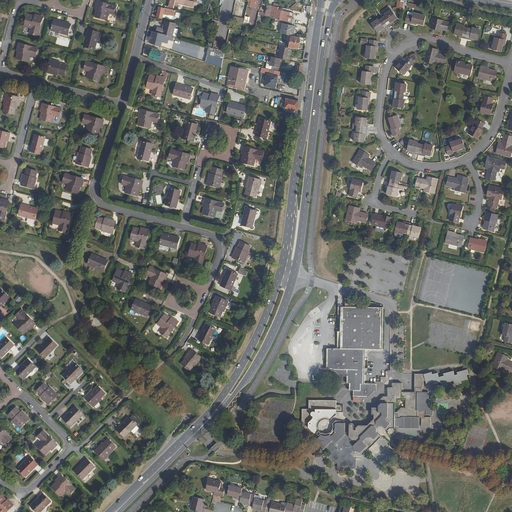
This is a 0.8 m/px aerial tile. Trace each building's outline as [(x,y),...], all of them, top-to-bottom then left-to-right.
[(170,0),(169,8),(173,9),(175,2),(184,4),(185,1),(182,0),(170,0)] [(114,14),(116,6),(97,1),(95,9),(97,10),(95,17),(106,20),(108,13),(114,14)] [(175,11),(160,7),(157,18),(162,19),(163,15),(168,16),(168,15),(174,16),(175,11)] [(282,21),(285,22),(287,12),(278,10),(277,14),(275,13),(274,17),(275,17),(275,19),(278,20),(282,21)] [(385,16),(382,18),(387,26),(391,24),(389,22),(392,21),(396,18),(390,10),(384,14),(385,16)] [(412,19),(419,21),(424,22),(426,14),(414,11),(413,14),(407,13),(406,20),(412,21),(412,19)] [(38,36),(43,17),(35,15),(34,16),(27,14),(24,26),(31,28),(30,34),(38,36)] [(443,20),(443,19),(433,16),(431,26),(441,29),(441,27),(447,28),(449,21),(443,20)] [(387,26),(382,18),(379,20),(378,18),(371,23),(377,31),(381,28),(383,27),(385,28),(387,26)] [(68,35),(71,24),(54,20),(51,30),(68,35)] [(165,22),(162,35),(164,35),(168,36),(173,38),(176,24),(165,22)] [(466,37),(468,28),(464,27),(465,25),(457,23),(455,32),(460,34),(462,34),(462,36),(466,37)] [(283,24),(281,34),(288,35),(292,36),(293,36),(295,27),(283,24)] [(472,29),(468,28),(466,37),(469,38),(470,36),(473,37),(478,38),(480,29),(472,27),(472,29)] [(95,49),(99,33),(88,30),(84,47),(95,49)] [(154,32),(150,44),(161,48),(162,45),(164,35),(162,35),(154,32)] [(503,39),(505,40),(506,34),(499,32),(498,38),(495,38),(492,50),(500,52),(502,45),(503,39)] [(377,47),(378,47),(379,41),(371,40),(370,46),(367,46),(366,58),(375,59),(376,52),(377,47)] [(212,49),(225,52),(226,48),(226,44),(214,41),(212,49)] [(290,48),(292,48),(298,50),(298,48),(299,48),(300,44),(291,42),(289,48),(290,48)] [(36,56),(38,48),(19,43),(16,51),(18,52),(16,59),(28,62),(30,55),(36,56)] [(281,59),(289,60),(292,48),(290,48),(289,48),(281,46),(279,58),(281,59)] [(445,64),(447,56),(437,54),(438,50),(428,48),(424,62),(435,65),(436,62),(445,64)] [(149,58),(158,61),(162,63),(165,54),(153,49),(149,58)] [(279,68),(281,59),(279,58),(272,57),(270,66),(279,68)] [(410,67),(415,62),(409,57),(405,61),(404,61),(397,68),(405,76),(412,68),(410,67)] [(60,64),(61,62),(50,60),(47,72),(57,75),(58,74),(64,75),(67,66),(60,64)] [(103,75),(105,67),(86,62),(84,70),(90,71),(88,78),(99,81),(101,74),(103,75)] [(470,78),(472,68),(463,66),(464,64),(456,62),(453,74),(470,78)] [(369,72),(371,72),(371,66),(365,65),(364,72),(361,71),(360,84),(368,85),(369,79),(369,72)] [(246,78),(247,69),(232,67),(229,85),(245,87),(246,84),(247,84),(248,78),(246,78)] [(496,73),(488,71),(488,72),(479,70),(477,80),(494,84),(496,73)] [(276,89),(279,76),(269,74),(266,87),(276,89)] [(160,97),(165,78),(157,76),(156,78),(149,76),(146,87),(153,89),(152,95),(160,97)] [(395,95),(404,96),(405,93),(407,93),(407,84),(398,83),(398,89),(397,92),(395,92),(395,95)] [(190,99),(193,89),(176,84),(173,95),(190,99)] [(366,98),(368,99),(368,92),(362,92),(361,98),(358,97),(357,110),(365,111),(366,104),(366,98)] [(214,114),(219,96),(211,94),(211,95),(204,93),(201,105),(207,106),(206,112),(214,114)] [(261,93),(259,99),(269,103),(269,100),(267,99),(267,96),(268,97),(269,94),(261,93)] [(16,108),(19,97),(6,94),(4,105),(5,105),(3,112),(13,114),(15,108),(16,108)] [(404,100),(404,96),(395,95),(394,99),(396,99),(396,102),(396,107),(405,108),(406,100),(404,100)] [(492,97),(485,96),(483,101),(482,101),(480,112),(490,114),(493,104),(491,103),(492,97)] [(287,109),(298,111),(299,101),(288,98),(286,103),(284,103),(284,107),(287,109)] [(244,117),(247,106),(230,101),(227,112),(244,117)] [(59,117),(61,109),(42,104),(40,112),(42,112),(40,119),(51,122),(53,115),(59,117)] [(157,123),(159,115),(140,110),(138,118),(139,118),(138,125),(149,128),(151,121),(157,123)] [(101,128),(103,120),(84,115),(82,123),(88,124),(86,131),(98,134),(100,127),(101,128)] [(394,129),(393,130),(394,135),(401,134),(399,128),(402,128),(400,115),(391,117),(393,123),(394,129)] [(362,126),(362,130),(372,131),(372,127),(370,127),(370,124),(371,119),(361,118),(360,126),(362,126)] [(265,138),(270,122),(259,119),(255,136),(265,138)] [(483,124),(477,120),(474,126),(473,125),(468,134),(477,139),(482,131),(480,129),(483,124)] [(193,141),(197,125),(187,122),(182,139),(193,141)] [(8,141),(10,133),(0,130),(0,146),(4,148),(6,140),(8,141)] [(372,131),(362,130),(362,134),(359,133),(358,142),(368,143),(369,137),(369,134),(371,134),(372,131)] [(41,154),(45,137),(34,134),(30,151),(41,154)] [(511,135),(506,134),(504,143),(500,142),(498,153),(511,156),(511,135)] [(452,151),(458,149),(464,147),(461,139),(450,143),(451,147),(445,148),(447,155),(453,153),(452,151)] [(415,154),(418,155),(421,145),(417,144),(418,142),(410,140),(407,150),(413,151),(415,151),(415,154)] [(148,161),(152,144),(142,141),(137,158),(148,161)] [(421,145),(418,155),(422,155),(423,153),(425,154),(430,155),(433,146),(425,144),(424,146),(421,145)] [(260,159),(262,151),(243,146),(242,154),(243,154),(241,161),(253,164),(254,157),(260,159)] [(76,163),(88,167),(91,156),(90,156),(92,149),(82,147),(80,153),(79,153),(76,163)] [(187,162),(189,155),(171,149),(168,158),(174,159),(172,166),(184,169),(186,162),(187,162)] [(357,154),(358,152),(347,149),(344,163),(354,166),(355,162),(364,164),(366,157),(357,154)] [(503,162),(489,159),(486,169),(490,170),(488,179),(496,181),(498,172),(501,172),(502,169),(506,170),(508,163),(503,162)] [(221,176),(222,170),(212,167),(211,174),(209,173),(207,184),(219,187),(222,177),(221,176)] [(35,177),(36,171),(27,168),(25,175),(24,174),(21,185),(34,188),(36,178),(35,177)] [(391,178),(390,182),(400,185),(400,181),(402,181),(404,173),(395,171),(394,176),(393,179),(391,178)] [(82,187),(83,179),(65,174),(63,182),(68,183),(67,190),(78,193),(80,186),(82,187)] [(140,189),(142,181),(124,176),(121,184),(127,185),(126,192),(137,195),(139,188),(140,189)] [(469,178),(458,176),(458,179),(448,177),(446,185),(456,187),(455,190),(465,193),(469,178)] [(258,190),(260,180),(248,177),(245,187),(247,188),(245,194),(255,197),(256,190),(258,190)] [(362,182),(352,179),(350,189),(349,196),(357,198),(358,192),(360,192),(362,182)] [(438,181),(427,179),(427,183),(418,180),(415,188),(425,190),(424,194),(434,196),(438,181)] [(400,185),(390,182),(389,186),(391,186),(391,189),(389,194),(399,196),(400,189),(406,190),(406,189),(411,190),(412,187),(400,185)] [(506,190),(491,186),(488,196),(492,197),(490,207),(498,209),(500,199),(503,200),(506,190)] [(176,208),(180,191),(169,188),(165,205),(176,208)] [(222,211),(224,204),(205,198),(203,206),(204,207),(202,214),(214,217),(216,210),(222,211)] [(0,218),(5,220),(10,201),(2,199),(1,200),(0,200),(0,218)] [(36,219),(38,208),(22,204),(19,215),(36,219)] [(460,217),(463,207),(453,204),(450,215),(451,215),(450,221),(457,223),(459,216),(460,217)] [(366,221),(368,214),(358,211),(359,208),(349,205),(345,220),(356,222),(356,219),(366,221)] [(251,228),(256,211),(245,208),(241,225),(251,228)] [(67,232),(72,213),(64,211),(63,213),(56,211),(53,222),(60,224),(59,230),(67,232)] [(499,216),(488,213),(485,221),(487,221),(485,229),(495,232),(499,216)] [(382,217),(374,215),(371,225),(388,229),(391,218),(382,216),(382,217)] [(112,233),(115,221),(104,218),(104,219),(98,218),(95,227),(101,229),(101,231),(112,233)] [(404,232),(407,233),(410,222),(406,221),(406,223),(403,223),(398,221),(395,231),(403,233),(404,232)] [(410,222),(407,233),(411,233),(411,235),(419,237),(421,227),(413,225),(413,223),(410,222)] [(149,230),(141,228),(140,229),(133,227),(130,239),(137,241),(136,247),(144,249),(149,230)] [(456,234),(447,232),(444,242),(461,247),(464,237),(455,235),(456,234)] [(177,249),(180,238),(162,234),(160,245),(177,249)] [(488,242),(480,240),(479,241),(471,239),(468,249),(485,253),(488,242)] [(247,252),(249,246),(240,242),(237,248),(236,247),(232,258),(244,263),(248,252),(247,252)] [(194,263),(202,265),(207,246),(199,244),(198,245),(191,243),(188,255),(195,257),(194,263)] [(103,270),(108,260),(91,254),(87,264),(103,270)] [(164,282),(168,275),(149,267),(146,274),(152,277),(149,283),(160,288),(163,281),(164,282)] [(117,288),(125,292),(132,274),(125,271),(124,272),(117,269),(112,280),(119,283),(117,288)] [(230,290),(237,274),(227,270),(220,286),(230,290)] [(0,307),(10,297),(2,289),(0,290),(0,307)] [(223,311),(228,301),(216,296),(211,306),(213,306),(210,313),(219,316),(222,310),(223,311)] [(147,316),(152,306),(136,299),(131,309),(147,316)] [(365,305),(344,299),(344,308),(339,308),(339,321),(339,328),(335,328),(333,337),(335,342),(331,349),(326,349),(326,369),(332,369),(339,377),(340,377),(344,377),(346,377),(346,383),(346,384),(349,384),(349,391),(353,391),(353,397),(367,398),(374,392),(376,392),(376,384),(364,384),(364,349),(382,349),(381,308),(365,308),(365,305)] [(36,323),(23,309),(16,315),(20,319),(15,324),(24,333),(29,328),(30,329),(36,323)] [(167,337),(178,321),(172,317),(171,318),(165,314),(158,323),(164,328),(160,332),(167,337)] [(207,344),(215,328),(206,323),(198,339),(207,344)] [(511,336),(511,337),(511,332),(511,324),(506,323),(502,335),(505,335),(504,341),(511,343),(511,338),(511,336)] [(51,335),(39,348),(47,356),(59,343),(51,335)] [(14,345),(7,337),(0,343),(0,355),(2,357),(14,345)] [(195,366),(201,357),(191,349),(184,358),(186,359),(181,364),(189,370),(193,364),(195,366)] [(506,361),(507,360),(508,357),(499,352),(492,366),(502,370),(503,368),(511,372),(511,371),(511,362),(508,361),(508,362),(506,361)] [(37,366),(29,358),(16,371),(24,379),(37,366)] [(84,370),(76,362),(63,375),(71,383),(84,370)] [(345,435),(345,448),(350,453),(353,451),(354,452),(356,451),(357,452),(358,451),(362,455),(382,437),(376,432),(376,428),(375,426),(378,423),(379,426),(383,426),(388,431),(390,428),(394,428),(394,426),(400,426),(400,429),(418,428),(418,416),(416,416),(416,411),(425,411),(424,415),(432,415),(432,408),(428,408),(429,392),(422,392),(422,388),(423,388),(423,380),(425,380),(426,383),(433,381),(434,383),(439,382),(440,386),(446,384),(446,382),(453,380),(454,385),(461,383),(460,381),(467,379),(466,375),(469,375),(467,369),(456,372),(456,374),(453,374),(452,370),(442,373),(443,375),(438,376),(437,372),(432,374),(432,372),(423,374),(414,374),(414,392),(402,392),(402,383),(392,383),(392,387),(388,387),(387,396),(383,396),(376,403),(376,407),(371,407),(371,415),(373,415),(373,419),(366,426),(358,426),(355,429),(355,430),(353,430),(354,426),(352,424),(350,424),(349,425),(349,432),(345,433),(345,435)] [(49,388),(44,383),(37,390),(41,395),(40,396),(49,404),(58,395),(50,387),(49,388)] [(94,389),(93,388),(85,396),(94,406),(103,397),(102,396),(106,392),(99,384),(94,389)] [(314,434),(315,433),(318,431),(319,430),(317,428),(318,424),(319,421),(323,419),(326,419),(330,421),(336,415),(335,414),(336,412),(343,412),(343,405),(336,405),(336,400),(309,400),(309,409),(302,409),(302,423),(308,423),(308,428),(314,434)] [(22,411),(17,406),(10,414),(15,419),(14,420),(22,428),(31,418),(23,411),(22,411)] [(84,413),(76,406),(64,418),(71,426),(84,413)] [(138,424),(130,416),(117,428),(125,436),(138,424)] [(421,426),(430,426),(430,417),(421,417),(421,426)] [(356,459),(350,453),(345,448),(345,435),(345,433),(345,421),(334,421),(332,423),(333,426),(333,430),(330,433),(327,435),(324,435),(321,434),(316,439),(317,441),(316,442),(323,450),(325,447),(332,454),(329,457),(336,464),(337,463),(338,464),(338,469),(356,469),(356,459)] [(12,438),(0,425),(0,442),(2,440),(6,444),(12,438)] [(53,450),(59,444),(45,430),(39,436),(43,441),(38,446),(47,454),(52,449),(53,450)] [(116,446),(109,439),(104,443),(103,442),(95,450),(105,459),(112,451),(111,450),(116,446)] [(27,453),(24,451),(21,455),(19,453),(15,457),(21,462),(27,453)] [(39,464),(31,456),(19,469),(27,477),(39,464)] [(96,466),(87,458),(75,470),(84,478),(96,466)] [(76,488),(62,474),(56,480),(57,481),(52,487),(60,495),(66,490),(70,494),(76,488)] [(224,495),(226,487),(221,486),(223,480),(210,477),(207,488),(215,490),(215,492),(224,495)] [(243,490),(244,486),(231,482),(228,491),(234,493),(238,494),(238,495),(241,496),(243,490)] [(256,493),(243,490),(241,496),(241,499),(246,500),(250,501),(249,503),(254,504),(256,493)] [(261,493),(256,492),(256,493),(254,504),(253,505),(258,507),(262,507),(261,509),(266,510),(268,501),(269,499),(260,497),(261,493)] [(7,499),(2,494),(0,495),(0,511),(6,511),(14,505),(8,499),(7,499)] [(42,494),(30,506),(35,511),(40,511),(51,502),(42,494)] [(293,511),(295,510),(304,511),(306,501),(303,500),(303,497),(297,496),(295,502),(288,501),(287,502),(284,511),(293,511)] [(193,511),(201,511),(203,508),(200,508),(202,499),(191,497),(188,509),(194,511),(193,511)] [(284,511),(287,502),(282,501),(281,503),(272,500),(272,502),(268,501),(266,510),(266,511),(268,511),(284,511)]
